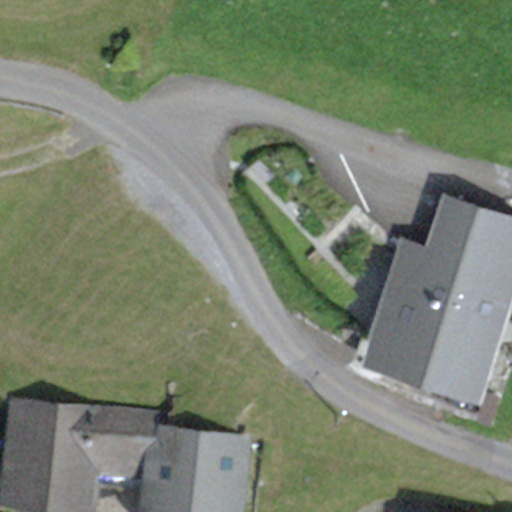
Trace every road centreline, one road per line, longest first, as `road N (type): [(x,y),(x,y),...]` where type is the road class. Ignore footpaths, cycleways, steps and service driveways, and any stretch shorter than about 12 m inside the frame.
road 1 (unclassified): [(0,84),(84,96),(144,134),(213,197),(280,339),(388,417),(511,465)]
road 2 (track): [(144,134),(0,166)]
